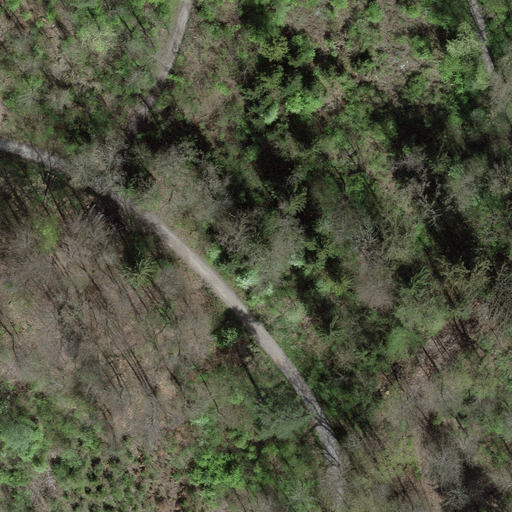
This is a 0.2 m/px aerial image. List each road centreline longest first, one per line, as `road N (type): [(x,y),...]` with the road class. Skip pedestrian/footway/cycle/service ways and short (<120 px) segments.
road 1 (track): [(0,144),(105,184),(184,248),(293,373),(319,416),(343,511)]
road 2 (track): [(186,0),(168,64),(105,184)]
